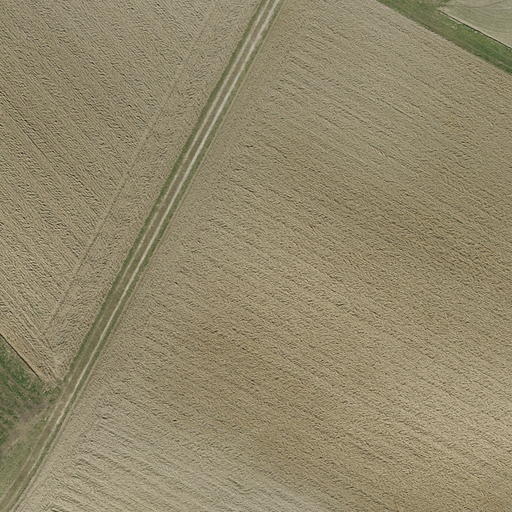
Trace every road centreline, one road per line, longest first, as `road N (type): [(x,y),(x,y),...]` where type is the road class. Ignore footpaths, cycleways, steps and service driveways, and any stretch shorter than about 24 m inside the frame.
road 1 (track): [(0,507),(270,0)]
road 2 (track): [(511,60),(406,0)]
